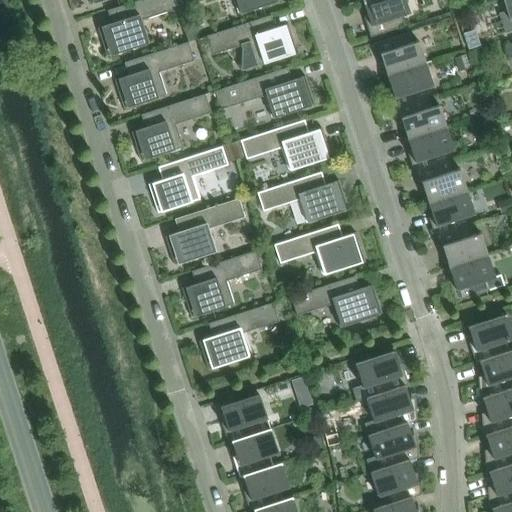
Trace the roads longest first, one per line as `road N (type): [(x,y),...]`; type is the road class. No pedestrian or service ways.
road 1 (residential): [(214,511),(50,0)]
road 2 (residential): [(452,511),(444,394),(317,0)]
road 3 (tertiary): [(43,511),(0,378)]
